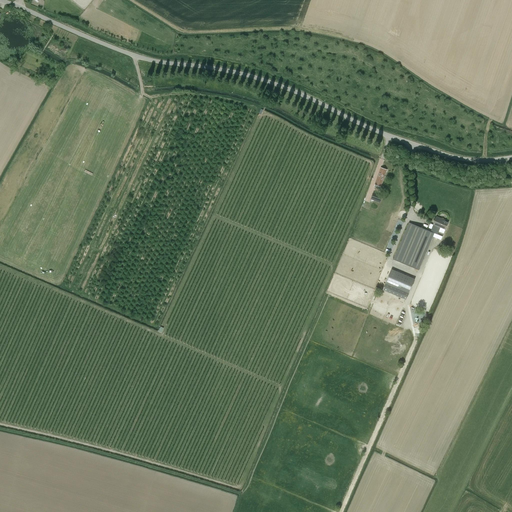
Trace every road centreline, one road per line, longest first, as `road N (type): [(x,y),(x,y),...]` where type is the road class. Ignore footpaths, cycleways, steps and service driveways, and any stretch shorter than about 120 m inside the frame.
road 1 (unclassified): [(511,158),(471,161),(402,141),(269,82),(132,57),(0,0)]
road 2 (unknown): [(412,144),(409,207),(381,281)]
